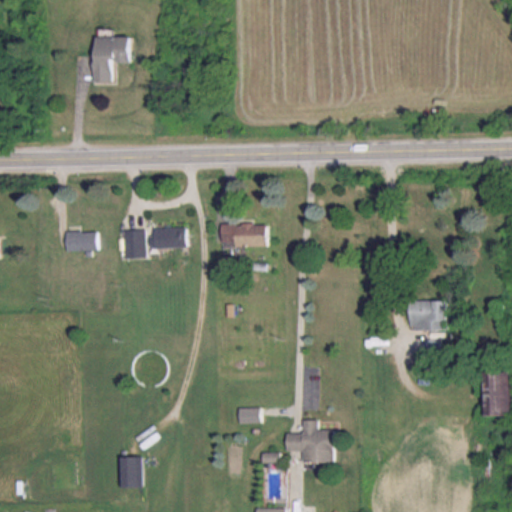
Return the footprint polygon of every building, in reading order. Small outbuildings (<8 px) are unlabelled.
[(133,61),(133,35),(98,35),(99,81),(115,81),(115,61),(133,61)] [(224,221),(224,245),(268,245),(268,221),(224,221)] [(190,246),(190,226),(156,226),(157,246),(190,246)] [(147,229),(125,229),(125,256),(147,256),(147,229)] [(99,249),(99,231),(69,231),(69,249),(99,249)] [(412,299),(412,329),(450,329),(450,299),(412,299)] [(493,414),(511,413),(511,369),(493,370),(493,414)] [(261,408),(241,408),(241,422),(261,422),(261,408)] [(337,461),(337,429),(320,428),(320,419),(306,418),(306,432),(290,432),(290,449),(307,449),(306,460),(337,461)] [(267,452),(267,501),(284,501),(284,452),(267,452)] [(124,455),(124,486),(144,486),(144,455),(124,455)]
